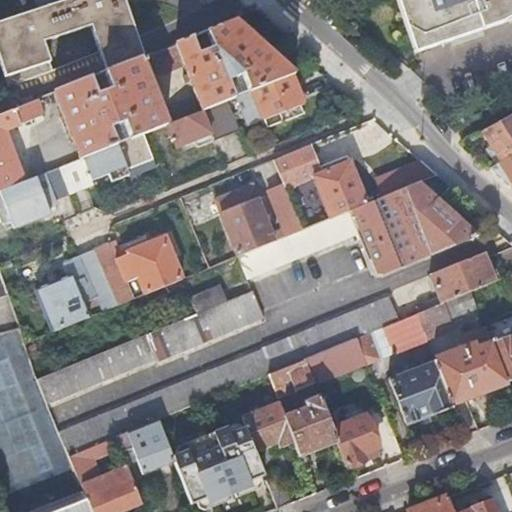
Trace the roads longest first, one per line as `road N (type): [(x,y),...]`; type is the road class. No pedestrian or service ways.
road 1 (residential): [(394,103),(68,234)]
road 2 (residential): [(511,450),(349,511)]
road 3 (residential): [(511,211),(394,103)]
road 4 (residential): [(394,103),(283,0)]
